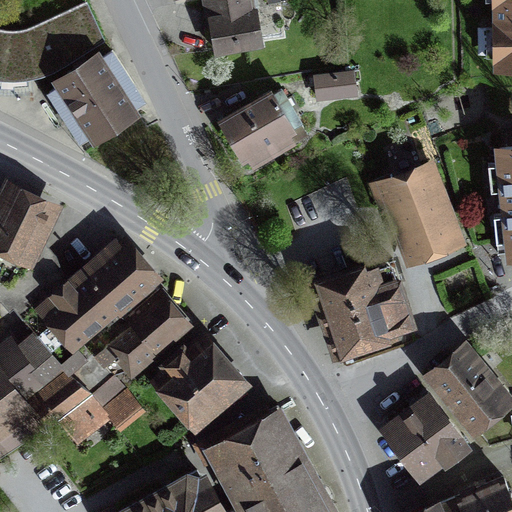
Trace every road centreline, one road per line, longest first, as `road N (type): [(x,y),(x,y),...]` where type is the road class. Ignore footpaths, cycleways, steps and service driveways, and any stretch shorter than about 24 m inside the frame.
road 1 (tertiary): [(196,256),(212,225),(207,193),(119,0)]
road 2 (tertiary): [(196,256),(0,140)]
road 3 (residential): [(315,390),(511,302)]
road 4 (tertiary): [(315,390),(264,321),(196,256)]
road 5 (residential): [(366,502),(511,444)]
road 6 (tertiary): [(366,502),(315,390)]
